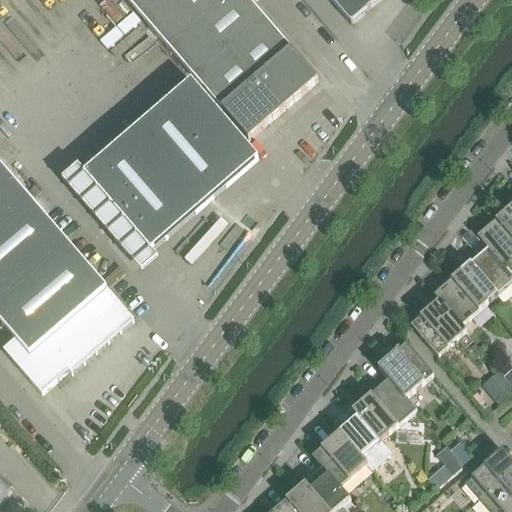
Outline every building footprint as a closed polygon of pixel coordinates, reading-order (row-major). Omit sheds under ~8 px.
[(0,0),(0,325),(9,336),(16,344),(4,354),(42,398),(69,374),(72,378),(133,325),(134,324),(108,293),(0,168),(0,0)] [(318,84),(245,0),(123,0),(249,144),(318,84)] [(383,0),(327,0),(351,28),(383,0)] [(78,170),(64,183),(143,275),(158,262),(152,255),(259,163),(245,147),(192,85),(85,178),(78,170)] [(511,266),(511,223),(506,217),(487,233),(487,234),(478,241),(489,253),(506,272),(511,266)] [(511,287),(511,278),(506,272),(489,253),(480,261),(480,260),(461,277),(488,309),(511,287)] [(488,309),(461,277),(443,292),(443,293),(434,300),(439,306),(462,331),(488,309)] [(467,337),(462,331),(439,306),(429,314),(430,315),(412,330),(425,345),(424,345),(439,362),(467,337)] [(434,379),(417,360),(407,349),(389,364),(389,363),(378,372),(389,384),(407,403),(434,379)] [(511,399),(511,389),(504,380),(499,374),(486,386),(504,407),(511,399)] [(417,415),(407,403),(389,384),(362,407),(389,439),(417,415)] [(382,446),(389,439),(362,407),(344,423),(344,424),(335,431),(340,437),(367,469),(372,475),(376,472),(392,458),(383,448),(382,446)] [(367,469),(340,437),(330,445),(331,446),(313,461),(323,473),(341,492),(367,469)] [(457,458),(448,447),(438,455),(454,475),(464,467),(457,458)] [(470,462),(463,453),(457,458),(464,467),(470,462)] [(479,505),(511,476),(511,464),(503,454),(464,487),(479,505)] [(343,511),(351,504),(341,492),(323,473),(315,481),(314,480),(295,496),(308,511),(343,511)] [(485,511),(504,511),(511,505),(511,476),(479,505),(485,511)] [(0,509),(12,492),(13,492),(13,491),(0,480),(0,509)] [(308,511),(295,496),(277,511),(308,511)]
